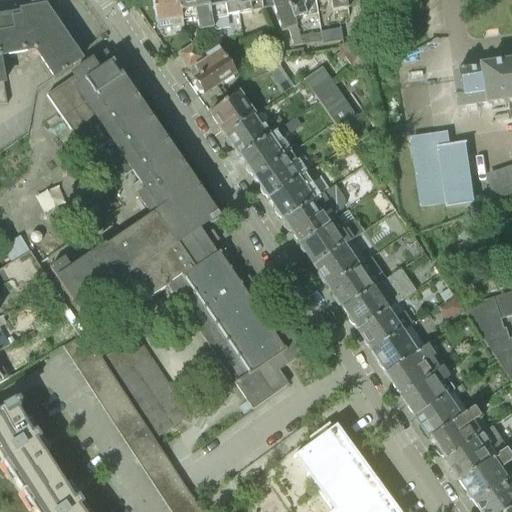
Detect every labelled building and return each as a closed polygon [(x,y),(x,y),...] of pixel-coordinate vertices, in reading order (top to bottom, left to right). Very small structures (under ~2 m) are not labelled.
[(183,28),(181,17),(177,0),(152,0),(156,23),(173,20),(175,30),(183,28)] [(211,20),(215,19),(211,0),(177,0),(181,17),(195,14),(198,32),(200,31),(202,39),(215,37),(211,20)] [(227,17),(238,15),(235,0),(211,0),(215,19),(227,17)] [(251,13),(262,10),(260,0),(235,0),(238,15),(251,13)] [(296,24),(294,21),(289,0),(260,0),(262,10),(273,8),(282,33),(288,31),(293,47),(302,46),(299,37),(297,28),(295,25),(296,24)] [(303,3),(316,1),(315,0),(289,0),(294,21),(306,16),(303,7),(305,6),(303,3)] [(329,0),(332,12),(347,10),(345,0),(315,0),(316,1),(322,0),(329,0)] [(81,61),(76,54),(40,1),(31,3),(29,11),(18,13),(14,8),(12,14),(0,16),(0,105),(7,105),(4,86),(6,86),(1,60),(2,59),(33,53),(35,54),(53,80),(81,61)] [(321,33),(322,42),(323,45),(342,42),(340,30),(321,33)] [(322,42),(321,33),(299,37),(302,46),(322,42)] [(354,44),(359,71),(371,68),(365,42),(354,44)] [(359,71),(354,44),(338,46),(339,49),(354,71),(359,71)] [(194,45),(179,56),(188,69),(203,59),(194,45)] [(221,52),(195,69),(200,77),(195,80),(205,95),(236,74),(221,52)] [(221,256),(220,255),(219,254),(217,255),(210,246),(218,241),(212,232),(205,237),(199,228),(209,221),(211,224),(219,219),(216,215),(214,216),(200,195),(202,194),(199,190),(197,191),(183,170),(185,169),(182,165),(180,166),(167,148),(169,146),(167,143),(165,144),(152,125),(154,124),(151,120),(149,121),(137,103),(139,101),(136,98),(134,99),(121,80),(123,79),(121,75),(118,77),(112,69),(115,66),(112,63),(105,54),(71,77),(46,94),(78,140),(86,134),(96,150),(108,141),(157,212),(106,246),(104,245),(71,268),(64,259),(49,269),(55,279),(80,315),(129,281),(144,303),(168,287),(252,410),(176,461),(195,489),(225,469),(229,475),(292,432),(286,423),(315,403),(297,377),(288,384),(279,371),(306,353),(286,323),(272,332),(241,287),(242,286),(240,284),(239,285),(230,272),(231,271),(230,269),(228,270),(220,257),(221,256)] [(511,63),(484,68),(484,69),(456,72),(462,111),(490,106),(490,108),(510,105),(511,120),(511,119),(511,63)] [(288,93),(294,89),(279,67),(273,72),(288,93)] [(352,112),(337,91),(321,67),(303,80),(319,103),(334,124),(351,149),(368,136),(352,112)] [(224,136),(254,117),(255,116),(240,94),(209,114),(224,136)] [(224,136),(239,158),(285,127),(278,117),(261,128),(254,117),(224,136)] [(253,179),(291,153),(283,141),(288,137),(288,136),(301,126),(296,119),(285,127),(239,158),(253,179)] [(448,209),(476,205),(467,144),(451,146),(449,133),(411,139),(422,209),(447,205),(448,209)] [(268,201),(305,175),(297,163),(303,158),(297,149),(291,153),(253,179),(268,201)] [(494,192),(511,187),(511,158),(488,164),(494,192)] [(365,187),(374,181),(364,167),(356,173),(365,187)] [(283,222),(327,192),(329,191),(320,178),(318,180),(312,171),(305,175),(268,201),(283,222)] [(298,246),(338,219),(343,216),(327,192),(283,222),(298,246)] [(298,246),(313,267),(319,262),(351,242),(353,241),(346,231),(338,219),(298,246)] [(313,267),(327,288),(365,263),(351,242),(319,262),(313,267)] [(342,310),(377,286),(367,270),(371,268),(367,262),(365,263),(327,288),(342,310)] [(356,331),(402,301),(415,292),(400,270),(377,286),(342,310),(356,331)] [(500,321),(511,317),(505,295),(494,299),(500,321)] [(467,319),(480,337),(503,330),(500,321),(494,299),(461,309),(460,309),(467,319)] [(372,354),(409,328),(412,325),(404,313),(401,315),(398,311),(406,306),(402,301),(356,331),(372,354)] [(372,354),(386,375),(424,349),(409,328),(372,354)] [(482,341),(486,347),(509,340),(505,329),(503,330),(480,337),(482,341)] [(63,348),(71,361),(93,347),(85,335),(63,348)] [(511,340),(511,339),(509,340),(486,347),(492,356),(511,350),(511,340)] [(400,396),(439,369),(432,359),(434,358),(430,350),(437,345),(434,342),(424,349),(386,375),(400,396)] [(71,361),(79,373),(100,358),(93,347),(71,361)] [(511,384),(511,385),(511,350),(492,356),(497,363),(511,384)] [(79,373),(86,384),(108,369),(100,358),(79,373)] [(415,418),(454,392),(446,380),(449,379),(444,372),(452,367),(449,363),(439,369),(400,396),(415,418)] [(86,384),(93,395),(115,380),(108,369),(86,384)] [(93,395),(101,407),(123,392),(115,380),(93,395)] [(430,440),(467,413),(456,397),(472,386),(469,382),(454,392),(415,418),(430,440)] [(101,407),(108,418),(130,402),(123,392),(101,407)] [(156,435),(190,417),(176,392),(156,402),(162,414),(149,421),(156,435)] [(21,491),(53,470),(39,447),(31,435),(17,409),(21,407),(19,402),(0,412),(0,458),(4,465),(21,491)] [(108,418),(115,429),(138,414),(130,402),(108,418)] [(444,461),(482,436),(473,423),(479,419),(473,409),(467,413),(430,440),(444,461)] [(115,429),(123,441),(146,425),(138,414),(115,429)] [(123,441),(130,452),(153,436),(146,425),(123,441)] [(397,511),(335,427),(330,431),(328,427),(329,426),(328,425),(308,439),(309,441),(310,440),(313,444),(293,458),(331,511),(397,511)] [(459,482),(493,459),(486,449),(500,439),(492,428),(482,436),(444,461),(459,482)] [(130,452),(138,463),(161,448),(153,436),(130,452)] [(138,463),(145,475),(168,459),(161,448),(138,463)] [(473,503),(511,476),(511,469),(508,464),(511,461),(511,458),(506,450),(493,459),(459,482),(473,503)] [(145,475),(153,486),(176,470),(168,459),(145,475)] [(81,511),(80,511),(71,498),(53,470),(21,491),(34,511),(81,511)] [(153,486),(160,497),(183,481),(176,470),(153,486)] [(478,511),(507,511),(511,509),(511,476),(473,503),(478,511)] [(160,497),(167,508),(191,492),(183,481),(160,497)] [(167,508),(169,511),(186,511),(199,504),(191,492),(167,508)]
